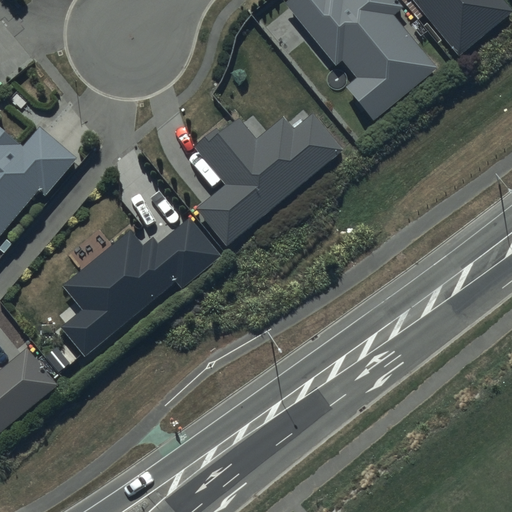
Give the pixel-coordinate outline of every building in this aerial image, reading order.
[(402,7),(396,0),(288,0),(286,2),(336,66),(344,59),(358,77),(347,85),(374,120),(437,70),(394,14),(402,7)] [(413,0),(459,56),(511,12),(511,10),(503,0),(413,0)] [(225,185),(197,208),(227,244),(341,149),(312,115),(295,130),(283,116),(256,139),(238,117),(220,132),(216,128),(193,147),(225,185)] [(77,158),(39,126),(22,147),(0,128),(0,236),(39,191),(45,196),(77,158)] [(130,231),(62,286),(82,310),(60,328),(84,357),(175,282),(181,289),(222,256),(190,218),(158,244),(153,238),(142,246),(130,231)] [(0,369),(0,431),(58,385),(28,349),(0,369)]
